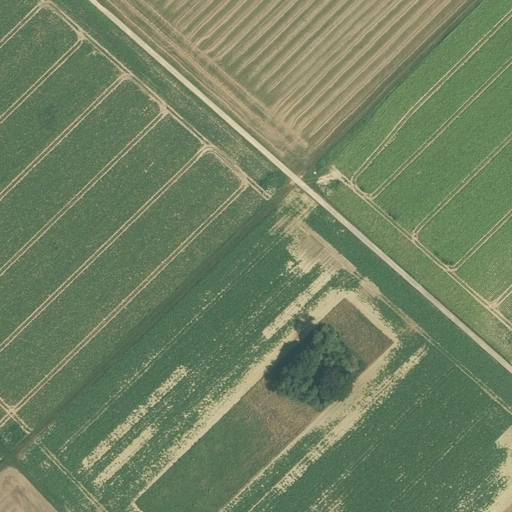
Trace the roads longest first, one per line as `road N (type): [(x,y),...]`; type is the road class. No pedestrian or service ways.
road 1 (track): [(476,0),(11,459),(61,511)]
road 2 (track): [(511,370),(91,0)]
